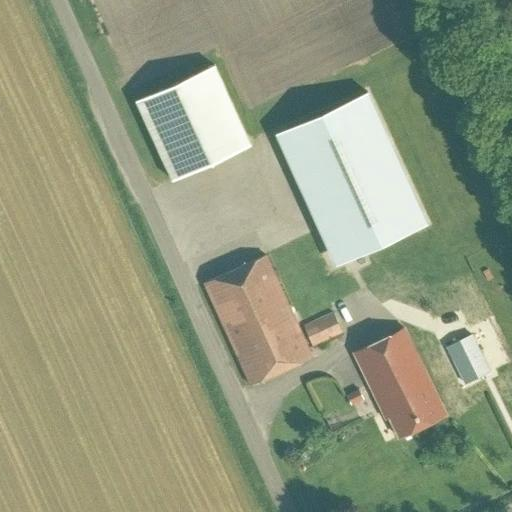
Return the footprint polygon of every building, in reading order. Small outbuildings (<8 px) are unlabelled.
[(213,65),(135,101),(171,180),(250,144),(213,65)] [(366,92),(286,130),(346,262),(427,224),(366,92)] [(265,254),(203,282),(250,384),(312,356),(265,254)] [(334,311),(304,325),(314,345),(343,332),(334,311)] [(403,327),(353,351),(385,418),(388,417),(398,436),(445,413),(403,327)] [(472,335),(446,347),(464,383),(489,371),(472,335)] [(360,387),(347,393),(351,404),(365,398),(360,387)]
